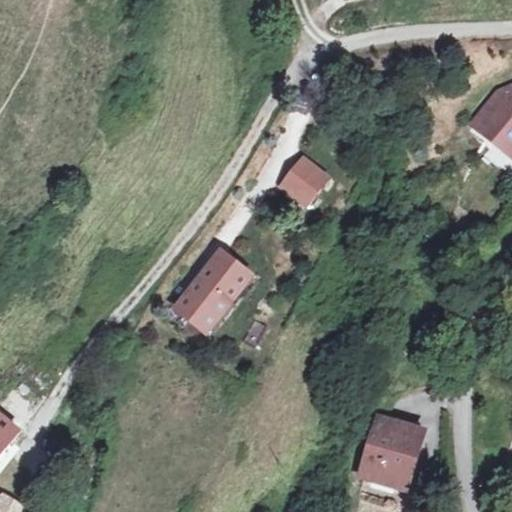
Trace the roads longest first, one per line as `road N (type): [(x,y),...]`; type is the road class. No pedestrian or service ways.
road 1 (unclassified): [(37,432),(85,352),(194,225),(300,67),(386,35),(511,29)]
road 2 (unclassified): [(473,511),(465,418),(473,344),(511,253)]
